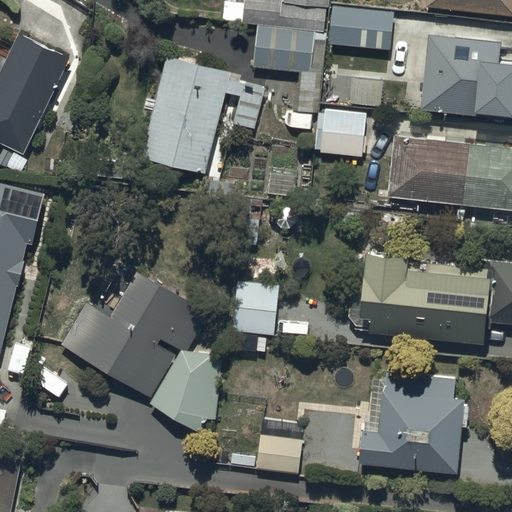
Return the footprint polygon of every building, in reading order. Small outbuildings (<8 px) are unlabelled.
[(245,0),(243,18),(259,20),(255,63),(303,67),(302,82),(296,81),(294,109),(289,109),(288,123),(319,125),(329,3),(331,3),(331,0),(245,0)] [(511,0),(430,0),(430,1),(511,8),(511,0)] [(395,6),(334,1),(331,39),(392,44),(395,6)] [(22,26),(0,69),(0,136),(26,149),(74,52),(22,26)] [(505,34),(430,28),(425,105),(487,110),(488,102),(511,103),(511,49),(504,49),(505,34)] [(227,87),(242,91),(235,118),(253,123),(257,124),(267,83),(231,74),(233,64),(170,49),(144,152),(207,168),(227,87)] [(369,107),(325,104),(322,146),(366,149),(369,107)] [(511,142),(396,131),(390,191),(460,198),(459,210),(467,211),(468,202),(511,205),(511,142)] [(47,188),(0,177),(0,349),(2,350),(18,279),(22,280),(28,255),(25,254),(28,239),(35,241),(47,188)] [(370,330),(370,335),(484,346),(487,324),(511,326),(511,266),(481,263),(480,270),(410,262),(411,253),(367,248),(366,257),(353,256),(346,319),(355,329),(370,330)] [(86,296),(62,339),(154,394),(151,399),(202,427),(210,412),(219,414),(225,358),(214,348),(192,345),(214,305),(139,263),(112,310),(86,296)] [(280,279),(238,276),(235,327),(277,329),(280,279)] [(364,415),(361,458),(461,466),(465,420),(471,421),(473,397),(467,397),(468,390),(457,389),(458,373),(374,366),(370,416),(364,415)] [(265,434),(260,468),(300,474),(305,439),(265,434)] [(11,511),(22,457),(0,452),(0,511),(11,511)]
